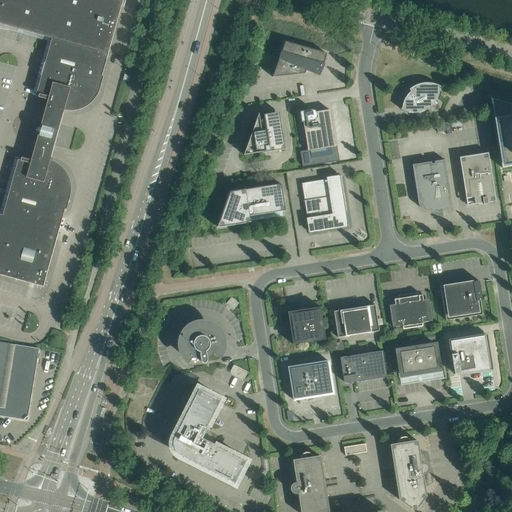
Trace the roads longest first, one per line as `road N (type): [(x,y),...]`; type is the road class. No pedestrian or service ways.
road 1 (unclassified): [(511,395),(500,404),(299,437),(280,432),(254,299),(259,284),(270,275),(350,262)]
road 2 (secondary): [(99,361),(205,0)]
road 3 (unclassified): [(154,0),(100,238)]
road 4 (unclassified): [(390,255),(365,92),(374,18)]
road 5 (unclassified): [(390,255),(468,243),(491,250),(511,348)]
road 6 (secondary): [(99,361),(41,497)]
road 7 (secondary): [(59,502),(99,361)]
road 8 (unclassified): [(511,54),(374,18)]
